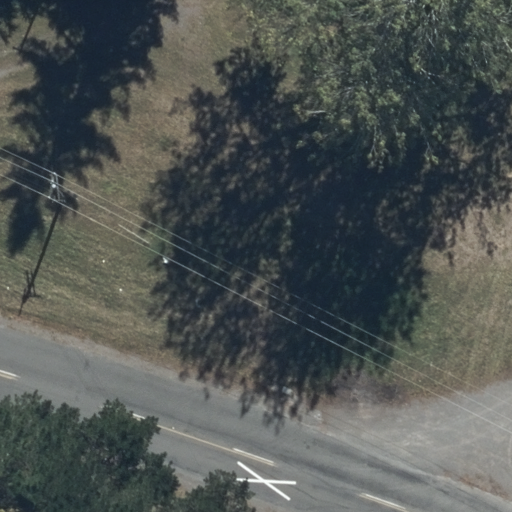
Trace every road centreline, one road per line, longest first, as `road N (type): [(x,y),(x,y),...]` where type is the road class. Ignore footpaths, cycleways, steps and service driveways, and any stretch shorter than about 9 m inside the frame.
road 1 (tertiary): [(0,376),(399,511)]
road 2 (track): [(511,430),(369,501)]
